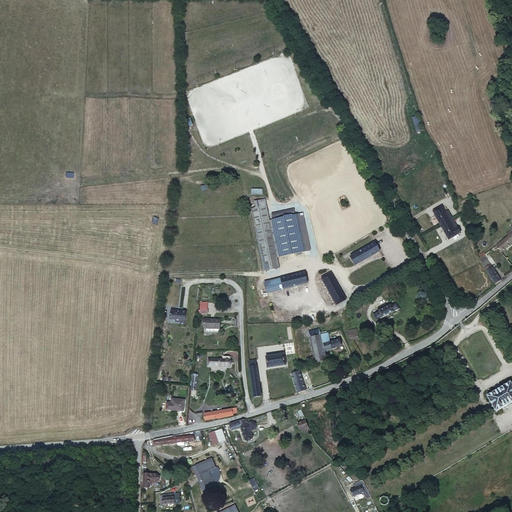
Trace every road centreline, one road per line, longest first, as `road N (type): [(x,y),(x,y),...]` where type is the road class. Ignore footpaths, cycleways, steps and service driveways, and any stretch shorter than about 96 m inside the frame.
road 1 (unclassified): [(272,0),(456,323)]
road 2 (secondary): [(456,323),(313,394),(224,423),(141,436)]
road 3 (unknown): [(339,480),(511,384)]
road 4 (unknown): [(419,255),(367,283),(323,264),(288,263)]
road 5 (secondary): [(131,436),(0,451)]
